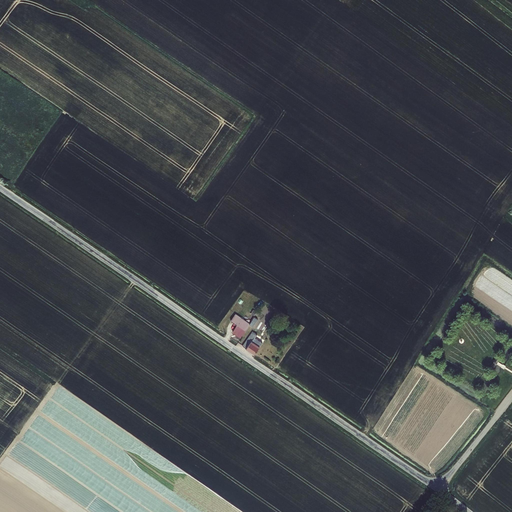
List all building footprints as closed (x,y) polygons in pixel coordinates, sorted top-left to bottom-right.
[(233,323),(237,317),(234,314),(229,320),(233,323)] [(257,320),(253,317),(248,324),(252,327),(257,320)] [(241,334),(248,324),(239,318),(234,324),(236,325),(231,332),(239,338),(241,334)] [(243,346),(254,354),(262,342),(255,338),(257,334),(253,332),(243,346)] [(495,368),(497,364),(498,363),(500,359),(496,357),(494,361),(491,366),(495,368)]
